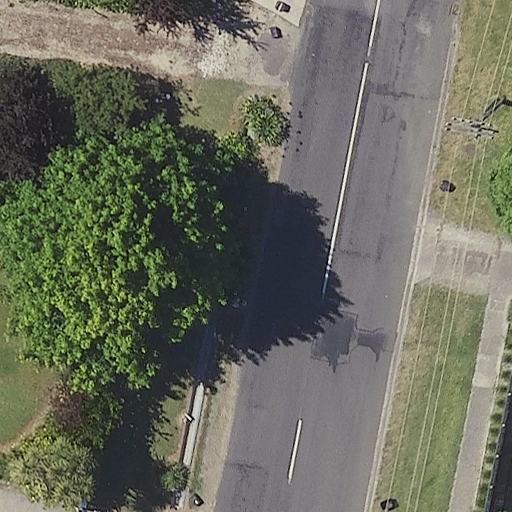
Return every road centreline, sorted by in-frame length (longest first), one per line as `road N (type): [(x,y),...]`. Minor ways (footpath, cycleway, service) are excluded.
road 1 (residential): [(382,0),(283,511)]
road 2 (unknown): [(362,105),(0,50)]
